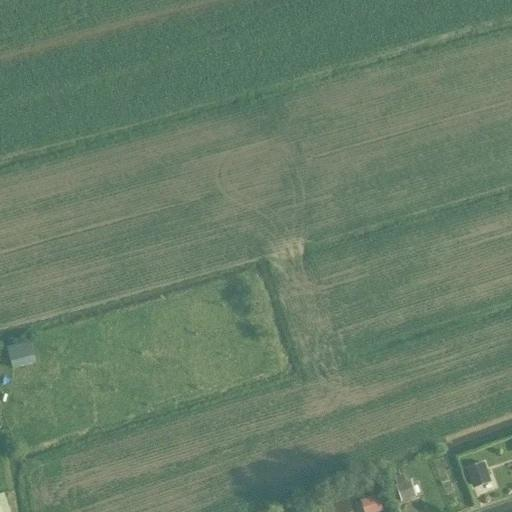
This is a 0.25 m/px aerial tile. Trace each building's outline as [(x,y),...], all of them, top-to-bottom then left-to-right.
[(30,346),(9,351),(13,369),(34,363),(30,346)] [(484,465),(466,471),(472,487),(490,481),(484,465)] [(397,487),(407,484),(405,476),(394,479),(397,487)] [(407,484),(397,487),(402,502),(412,499),(407,484)] [(9,511),(4,495),(0,496),(0,511),(9,511)] [(382,511),(378,497),(363,502),(366,511),(382,511)]
